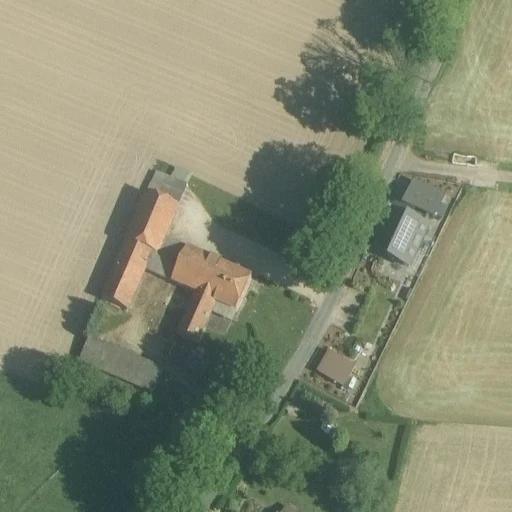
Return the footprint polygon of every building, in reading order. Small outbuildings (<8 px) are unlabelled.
[(413,182),(401,209),(415,215),(434,224),(446,197),(413,182)] [(180,199),(147,186),(143,197),(175,211),(180,199)] [(143,197),(123,244),(150,255),(155,258),(164,237),(175,211),(143,197)] [(406,218),(413,221),(415,215),(401,209),(393,206),(372,252),(387,259),(406,218)] [(387,259),(386,262),(409,272),(430,228),(413,221),(406,218),(387,259)] [(164,237),(155,258),(150,255),(144,270),(171,282),(186,247),(164,237)] [(150,255),(123,244),(99,299),(126,311),(144,270),(150,255)] [(222,263),(186,247),(171,282),(200,295),(206,298),(222,263)] [(252,277),(222,263),(206,298),(219,304),(237,311),(252,277)] [(206,298),(200,295),(182,335),(201,344),(219,304),(206,298)] [(163,370),(88,341),(79,364),(154,393),(163,370)] [(190,353),(183,368),(203,377),(210,362),(190,353)] [(327,353),(316,374),(342,389),(353,368),(327,353)]
